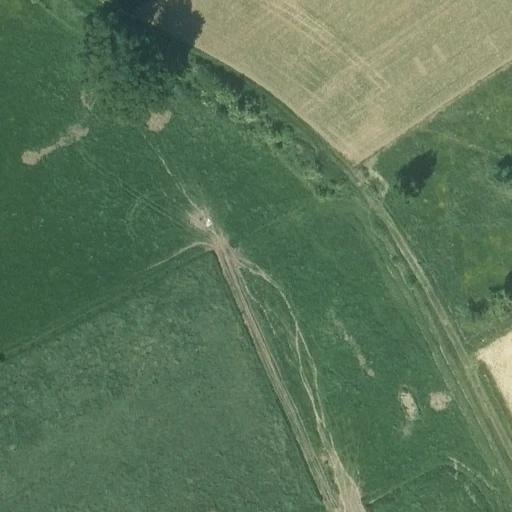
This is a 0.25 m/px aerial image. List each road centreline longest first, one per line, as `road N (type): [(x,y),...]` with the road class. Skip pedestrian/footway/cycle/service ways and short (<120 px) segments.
road 1 (track): [(91,0),(220,69),(346,165),(457,339)]
road 2 (track): [(225,253),(335,511)]
road 3 (track): [(511,455),(457,339)]
